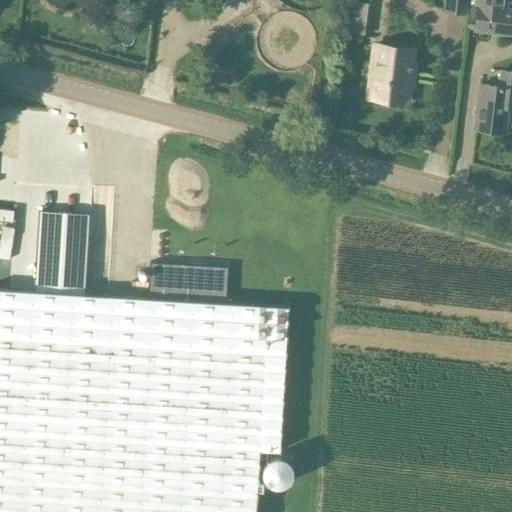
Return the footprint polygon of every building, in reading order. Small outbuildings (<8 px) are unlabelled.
[(445,0),(445,10),(466,13),(467,0),(445,0)] [(477,0),(474,30),(510,34),(511,15),(511,10),(505,9),(505,0),(477,0)] [(369,31),(368,1),(349,1),(350,32),(369,31)] [(375,44),(368,97),(408,102),(414,49),(375,44)] [(480,84),(474,129),(505,133),(508,108),(511,108),(511,71),(501,70),(499,86),(480,84)] [(0,511),(254,511),(258,449),(278,450),(287,305),(225,301),(227,266),(150,262),(147,297),(0,287),(0,511)] [(282,455),(275,453),(270,454),(265,456),(260,462),(259,467),(259,473),(262,478),(266,482),(273,484),(280,483),(285,479),(288,475),(290,470),(289,465),(287,460),(282,455)]
